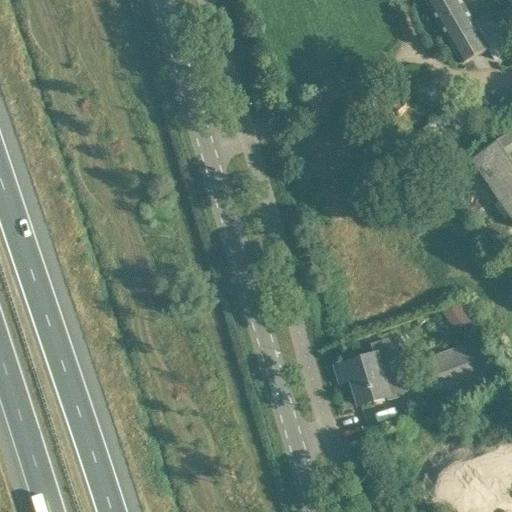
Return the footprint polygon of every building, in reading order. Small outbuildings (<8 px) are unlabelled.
[(474,22),(461,0),(426,0),(464,64),(490,49),(495,59),(510,51),(494,22),(492,23),(487,15),(474,22)] [(463,99),(424,127),(437,146),(475,118),(463,99)] [(511,132),(489,149),(472,160),(511,218),(511,132)] [(488,233),(478,239),(493,260),(502,253),(488,233)] [(458,301),(443,312),(460,338),(476,328),(458,301)] [(424,359),(441,406),(505,383),(501,370),(491,373),(479,338),(424,359)] [(361,406),(380,400),(390,397),(389,392),(400,389),(395,372),(398,371),(391,350),(377,354),(338,366),(338,368),(348,365),(361,406)] [(394,399),(364,407),(369,425),(399,417),(394,399)]
